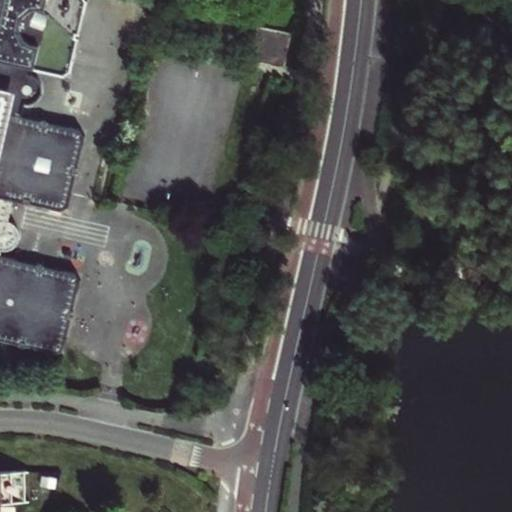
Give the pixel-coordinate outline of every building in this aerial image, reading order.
[(36,68),(66,75),(74,71),(89,1),(88,0),(2,0),(0,12),(0,340),(59,355),(67,348),(83,278),(79,272),(4,254),(5,250),(10,250),(16,247),(21,242),(23,236),(22,227),(16,220),(12,219),(16,200),(62,211),(71,204),(87,136),(82,128),(26,114),(29,103),(33,103),(39,101),(43,98),(46,91),(47,87),(43,79),(40,76),(35,74),(36,68)] [(260,21),(257,31),(274,35),(286,37),(283,63),(286,64),(294,29),(260,21)] [(251,56),(269,60),(274,35),(257,31),(251,56)] [(286,37),(274,35),(269,60),(283,63),(286,37)] [(28,501),(27,472),(0,472),(0,511),(1,502),(28,501)]
